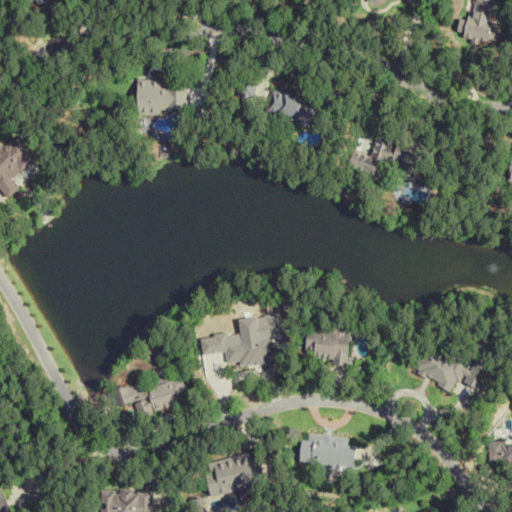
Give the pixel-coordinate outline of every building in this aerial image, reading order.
[(491,0),(470,0),(467,17),(460,16),(456,37),(496,45),(500,26),(487,23),(491,0)] [(189,111),(188,85),(163,86),(163,79),(140,80),(142,113),(189,111)] [(265,116),(309,128),(316,102),(272,90),(265,116)] [(381,164),(412,171),(418,147),(374,136),(369,157),(352,153),(349,166),(379,173),(381,164)] [(34,162),(16,137),(0,148),(0,188),(6,197),(18,189),(11,178),(34,162)] [(314,359),(332,361),(331,364),(346,366),(351,330),(309,325),(306,352),(314,353),(314,359)] [(239,366),(274,361),(271,336),(224,342),(227,363),(239,362),(239,366)] [(412,373),(455,389),(466,359),(424,343),(412,373)] [(138,417),(188,402),(181,378),(138,391),(136,384),(105,393),(110,410),(134,402),(138,417)] [(347,438),(303,433),(300,462),(353,468),(356,446),(346,445),(347,438)] [(511,442),(489,443),(490,465),(511,464),(511,442)] [(211,496),(264,482),(258,459),(250,461),(248,452),(203,464),(211,496)] [(0,511),(8,511),(1,490),(0,490),(0,511)] [(151,511),(151,490),(99,490),(99,511),(151,511)]
